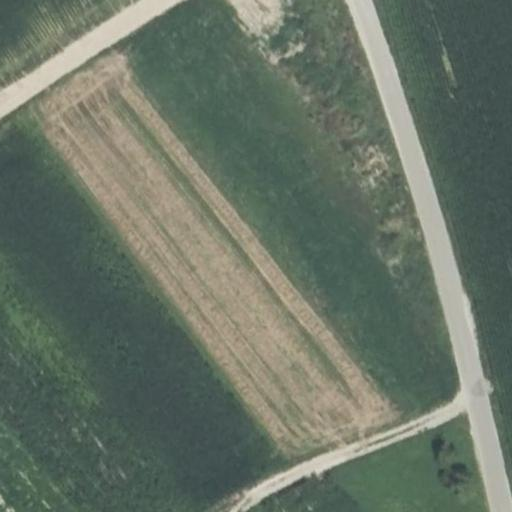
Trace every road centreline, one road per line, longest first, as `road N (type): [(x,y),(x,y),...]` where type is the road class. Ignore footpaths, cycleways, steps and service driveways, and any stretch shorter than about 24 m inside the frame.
road 1 (residential): [(364,0),(437,242),(502,511)]
road 2 (track): [(169,0),(0,106)]
